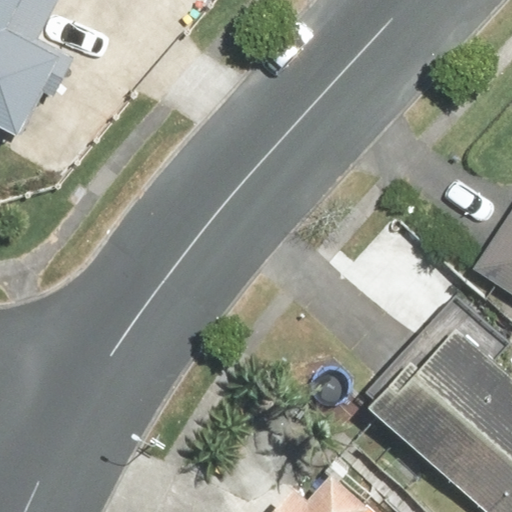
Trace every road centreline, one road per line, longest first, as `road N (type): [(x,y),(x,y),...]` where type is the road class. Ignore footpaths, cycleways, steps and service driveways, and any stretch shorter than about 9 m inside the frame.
road 1 (residential): [(76,396),(134,318),(418,0)]
road 2 (residential): [(27,511),(76,396)]
